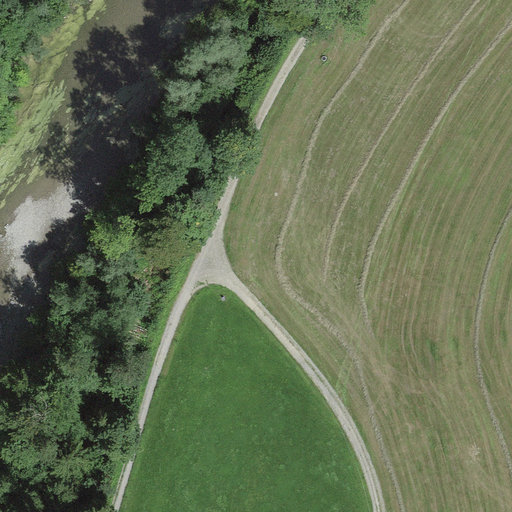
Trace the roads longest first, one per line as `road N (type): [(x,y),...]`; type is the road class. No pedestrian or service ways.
road 1 (track): [(378,511),(361,450),(316,377),(211,263)]
road 2 (track): [(211,263),(265,113),(330,0)]
road 3 (track): [(116,511),(178,316),(211,263)]
